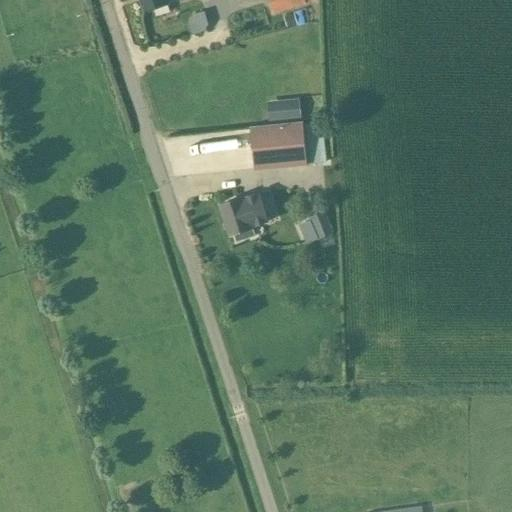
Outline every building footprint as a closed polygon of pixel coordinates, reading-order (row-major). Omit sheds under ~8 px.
[(167,2),(174,0),(141,0),(145,10),(167,4),(167,2)] [(269,0),(273,13),(306,3),(305,2),(310,0),(269,0)] [(203,13),(192,16),(187,26),(190,37),(203,33),(207,26),(203,13)] [(294,14),(284,17),(287,28),(297,24),(294,14)] [(303,125),(302,122),(250,127),(254,170),(326,162),(322,123),(303,125)] [(43,184),(20,192),(35,239),(58,231),(43,184)] [(255,236),(252,227),(268,222),(259,193),(219,206),(228,235),(233,233),(236,242),(255,236)] [(323,208),(307,214),(309,220),(317,239),(333,233),(323,208)] [(324,250),(336,245),(333,238),(321,242),(324,250)] [(95,252),(53,265),(57,278),(99,264),(95,252)] [(145,292),(99,307),(109,339),(155,324),(145,292)]
